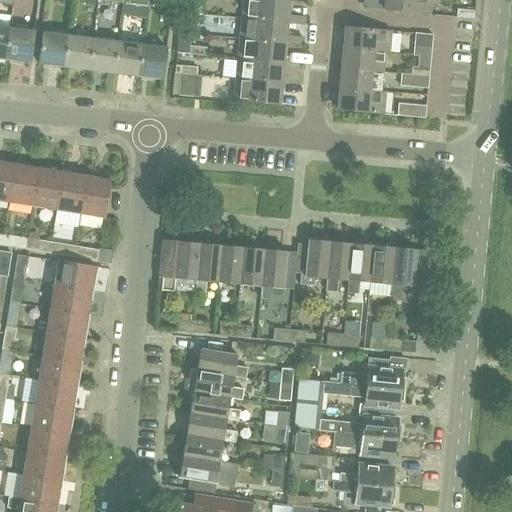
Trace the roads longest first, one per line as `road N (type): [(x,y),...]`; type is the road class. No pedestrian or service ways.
road 1 (residential): [(119,511),(152,132)]
road 2 (tertiary): [(452,511),(485,157)]
road 3 (residential): [(485,157),(315,144)]
road 4 (residential): [(315,144),(152,132)]
road 5 (tertiary): [(485,157),(501,0)]
road 6 (residential): [(152,132),(0,115)]
road 7 (residential): [(315,144),(327,17),(344,0)]
